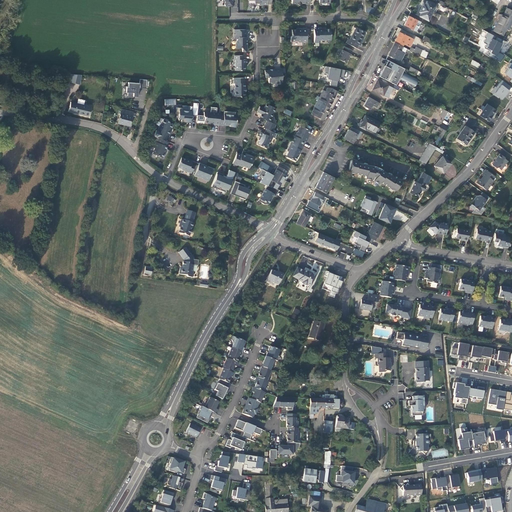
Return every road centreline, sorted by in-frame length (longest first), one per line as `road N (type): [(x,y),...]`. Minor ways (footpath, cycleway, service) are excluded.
road 1 (secondary): [(386,27),(269,233)]
road 2 (secondary): [(269,233),(247,254),(162,427)]
road 3 (unclassified): [(157,175),(101,127),(0,111)]
road 4 (residential): [(397,239),(468,172),(511,112)]
road 5 (residential): [(167,181),(180,143),(240,139),(252,111)]
road 6 (residential): [(339,17),(217,19)]
